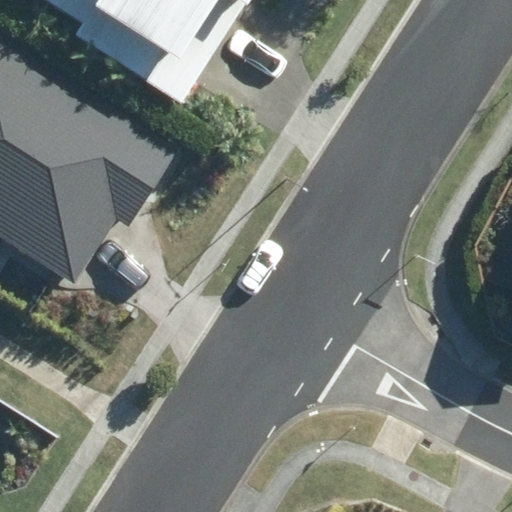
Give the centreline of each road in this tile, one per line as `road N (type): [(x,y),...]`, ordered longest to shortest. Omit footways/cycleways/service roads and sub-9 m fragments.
road 1 (residential): [(481,0),(278,305)]
road 2 (residential): [(278,305),(511,428)]
road 3 (residential): [(278,305),(144,511)]
